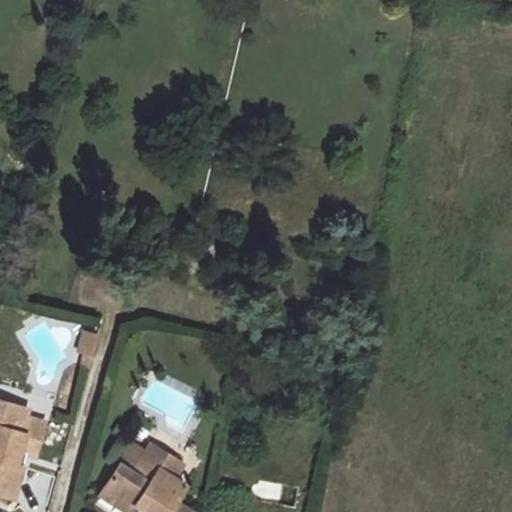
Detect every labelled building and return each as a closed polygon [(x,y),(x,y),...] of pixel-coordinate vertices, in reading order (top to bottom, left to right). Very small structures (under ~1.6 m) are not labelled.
[(95,344),(81,340),(76,358),(82,360),(90,362),(95,344)] [(82,360),(79,372),(87,374),(90,362),(82,360)] [(25,410),(0,402),(0,494),(13,499),(25,454),(27,455),(32,437),(18,433),(22,418),(25,410)] [(27,455),(34,457),(43,423),(22,418),(18,433),(32,437),(27,455)] [(135,441),(127,455),(139,463),(148,450),(135,441)] [(153,443),(148,450),(179,471),(184,464),(153,443)] [(188,511),(174,503),(186,485),(175,478),(179,471),(148,450),(139,463),(127,455),(107,484),(135,503),(138,499),(152,509),(150,511),(188,511)] [(100,495),(125,511),(150,511),(152,509),(138,499),(135,503),(107,484),(100,495)]
